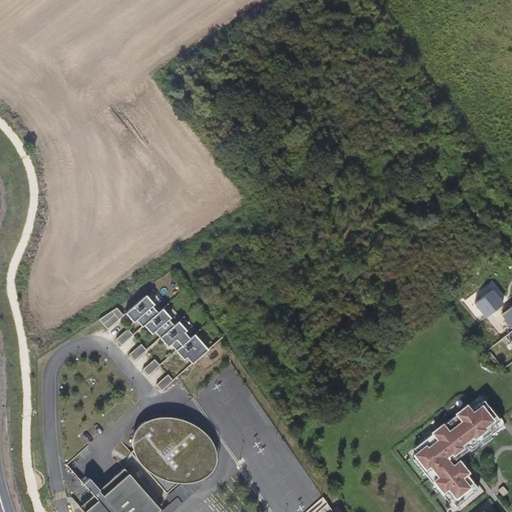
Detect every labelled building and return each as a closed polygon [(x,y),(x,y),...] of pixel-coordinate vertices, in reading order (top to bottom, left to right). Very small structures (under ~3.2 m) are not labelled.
[(146,297),(126,314),(134,323),(137,321),(142,327),(144,326),(158,314),(152,307),(154,306),(146,297)] [(99,320),(108,330),(123,316),(117,309),(99,320)] [(162,310),(158,314),(144,326),(152,335),(155,332),(160,338),(174,326),(168,320),(170,319),(162,310)] [(174,326),(160,338),(160,339),(168,348),(171,345),(177,351),(190,339),(185,333),(187,331),(178,322),(174,326)] [(133,336),(128,330),(116,340),(121,346),(133,336)] [(190,339),(177,351),(176,351),(184,361),(187,358),(193,364),(208,351),(194,335),(190,339)] [(141,345),(130,355),(135,361),(146,351),(141,345)] [(160,366),(155,360),(143,370),(149,376),(160,366)] [(173,381),(168,375),(156,385),(162,391),(173,381)] [(494,424),(499,419),(483,399),(471,409),(467,404),(456,413),(456,414),(443,424),(443,423),(432,432),(433,432),(414,447),(417,451),(414,453),(416,456),(414,458),(440,492),(442,490),(443,492),(444,490),(450,498),(456,506),(468,497),(467,497),(478,488),(466,473),(468,472),(458,460),(457,461),(455,458),(460,454),(460,455),(496,426),(494,424)] [(188,421),(184,419),(175,417),(168,417),(163,417),(158,418),(151,420),(147,421),(143,424),(140,427),(136,432),(134,437),(133,442),(133,450),(130,454),(167,493),(179,483),(186,483),(191,482),(197,480),(201,479),(205,477),(209,474),(212,471),(215,466),(217,461),(218,456),(217,451),(215,444),(211,438),(206,432),(201,429),(197,426),(192,423),(188,421)] [(155,511),(158,511),(122,470),(94,494),(91,496),(78,508),(80,511),(348,511),(346,508),(338,511),(155,511)] [(91,496),(94,494),(101,487),(99,484),(95,488),(87,480),(81,485),(91,496)] [(503,486),(498,489),(503,495),(507,492),(503,486)]
